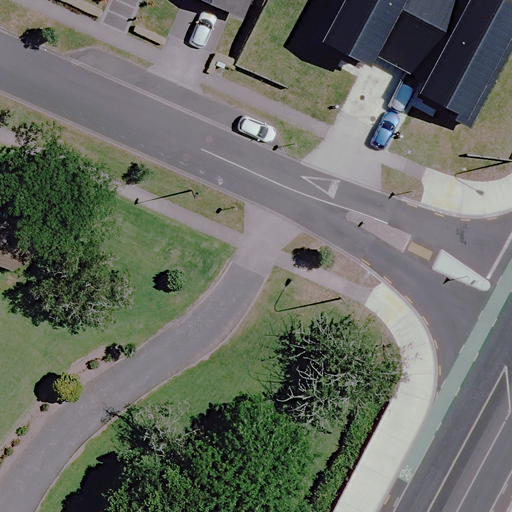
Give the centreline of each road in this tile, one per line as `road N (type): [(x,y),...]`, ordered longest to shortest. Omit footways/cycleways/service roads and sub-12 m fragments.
road 1 (residential): [(511,292),(0,58)]
road 2 (unknown): [(270,181),(231,283),(203,324),(67,427),(3,511)]
road 3 (secondary): [(442,511),(511,382)]
